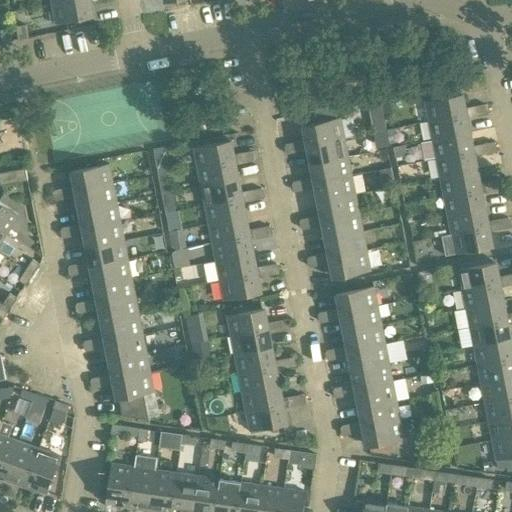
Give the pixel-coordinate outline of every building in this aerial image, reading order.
[(87,0),(74,0),(52,4),(56,24),(91,17),(87,0)] [(26,25),(16,27),(19,40),(29,38),(26,25)] [(10,28),(0,30),(3,43),(13,41),(10,28)] [(461,95),(426,102),(430,121),(465,114),(461,95)] [(486,105),(477,106),(479,117),(488,115),(490,112),(489,107),(486,105)] [(477,106),(467,108),(469,119),(479,117),(477,106)] [(465,114),(430,121),(433,140),(469,133),(465,114)] [(341,118),(305,125),(309,145),(344,138),(341,118)] [(469,133),(433,140),(437,159),(472,152),(469,133)] [(344,138),(309,145),(313,163),(348,156),(344,138)] [(229,140),(193,147),(198,167),(233,160),(229,140)] [(306,140),(295,142),(297,152),(308,150),(306,140)] [(286,144),(284,147),(285,152),(288,154),(297,152),(295,142),(286,144)] [(493,143),(485,145),(487,155),(495,153),(497,150),(496,145),(493,143)] [(485,145),(474,147),(476,157),(487,155),(485,145)] [(404,146),(393,148),(395,159),(406,157),(404,146)] [(254,151),(245,153),(247,163),(256,161),(258,158),(257,153),(254,151)] [(472,152),(437,159),(441,178),(476,171),(472,152)] [(245,153),(235,155),(236,165),(247,163),(245,153)] [(348,156),(313,163),(317,182),(352,175),(348,156)] [(167,160),(155,162),(157,172),(158,175),(170,173),(167,160)] [(233,160),(198,167),(201,186),(237,179),(233,160)] [(109,164),(74,171),(78,190),(113,184),(109,164)] [(25,168),(0,173),(0,186),(27,181),(25,168)] [(476,171),(441,178),(444,196),(480,190),(476,171)] [(352,175),(317,182),(320,201),(356,194),(352,175)] [(393,177),(381,180),(383,189),(394,187),(393,177)] [(313,178),(303,180),(305,189),(315,187),(313,178)] [(237,179),(201,186),(205,205),(240,198),(237,179)] [(294,182),(292,184),(293,189),(296,191),(305,189),(303,180),(294,182)] [(501,180),(492,182),(494,192),(503,190),(505,188),(504,182),(501,180)] [(492,182),(481,184),(483,194),(494,192),(492,182)] [(113,184),(78,190),(81,209),(116,203),(113,184)] [(74,187),(64,189),(66,198),(76,196),(74,187)] [(55,191),(53,193),(54,198),(57,200),(66,198),(64,189),(55,191)] [(261,189),(252,191),(254,200),(263,198),(265,196),(264,191),(261,189)] [(480,190),(444,196),(448,215),(483,208),(480,190)] [(252,191),(242,193),(244,202),(254,200),(252,191)] [(356,194),(320,201),(324,220),(360,213),(356,194)] [(240,198),(205,205),(209,224),(244,217),(240,198)] [(0,202),(0,228),(7,234),(19,216),(0,202)] [(116,203),(81,209),(85,228),(120,221),(116,203)] [(483,208),(448,215),(452,234),(487,227),(483,208)] [(360,213),(324,220),(328,239),(363,232),(360,213)] [(321,215),(310,217),(312,227),(323,225),(321,215)] [(244,217),(209,224),(213,243),(248,236),(244,217)] [(301,219),(299,222),(300,227),(303,229),(312,227),(310,217),(301,219)] [(508,218),(499,220),(501,230),(510,228),(511,225),(511,220),(508,218)] [(499,220),(489,222),(491,232),(501,230),(499,220)] [(120,221),(85,228),(89,247),(124,240),(120,221)] [(82,224),(71,227),(73,236),(84,234),(82,224)] [(269,226),(260,228),(262,238),(271,236),(273,233),(272,228),(269,226)] [(62,228),(60,231),(61,236),(64,238),(73,236),(71,227),(62,228)] [(487,227),(452,234),(456,254),(491,247),(487,227)] [(260,228),(249,230),(251,240),(262,238),(260,228)] [(363,232),(328,239),(332,257),(367,250),(363,232)] [(248,236),(213,243),(203,245),(206,263),(216,261),(216,262),(252,255),(248,236)] [(124,240),(89,247),(93,266),(128,259),(124,240)] [(367,250),(332,257),(336,278),(371,271),(367,250)] [(328,253),(318,255),(320,265),(330,263),(328,253)] [(252,255),(216,262),(220,280),(255,273),(252,255)] [(309,257),(307,261),(308,265),(311,266),(320,265),(318,255),(309,257)] [(128,259),(93,266),(96,285),(131,278),(128,259)] [(32,260),(25,270),(33,275),(40,265),(32,260)] [(89,262),(79,264),(81,274),(91,272),(89,262)] [(494,263),(459,270),(463,290),(498,283),(494,263)] [(69,266),(68,268),(69,274),(71,275),(81,274),(79,264),(69,266)] [(276,264),(267,266),(269,276),(278,274),(280,271),(279,266),(276,264)] [(267,266),(257,268),(259,278),(269,276),(267,266)] [(25,270),(18,281),(26,286),(33,275),(25,270)] [(255,273),(220,280),(224,300),(259,293),(255,273)] [(511,284),(510,275),(500,277),(502,287),(511,285),(511,284)] [(131,278),(96,285),(100,304),(135,297),(131,278)] [(498,283),(463,290),(466,308),(502,302),(498,283)] [(374,286),(339,293),(343,313),(378,306),(374,286)] [(9,294),(3,304),(10,309),(17,299),(9,294)] [(135,297),(100,304),(104,322),(139,315),(135,297)] [(97,300),(86,302),(88,311),(98,309),(97,300)] [(77,303),(75,306),(76,311),(79,313),(88,311),(86,302),(77,303)] [(502,302),(466,308),(470,327),(505,320),(502,302)] [(3,304),(0,307),(0,317),(3,320),(10,309),(3,304)] [(378,306),(343,313),(347,332),(382,325),(378,306)] [(262,309),(227,316),(231,336),(266,329),(262,309)] [(339,309),(329,311),(331,320),(341,318),(339,309)] [(320,312),(318,315),(319,320),(322,322),(331,320),(329,311),(320,312)] [(201,313),(189,315),(194,343),(195,343),(207,341),(201,313)] [(139,315),(104,322),(108,341),(143,334),(139,315)] [(288,320),(279,322),(281,331),(289,330),(291,327),(290,322),(288,320)] [(505,320),(470,327),(474,346),(509,339),(505,320)] [(279,322),(268,324),(270,333),(281,331),(279,322)] [(382,325),(347,332),(350,350),(386,343),(382,325)] [(266,329),(231,336),(235,354),(270,347),(266,329)] [(143,334),(108,341),(111,360),(146,353),(143,334)] [(104,337),(94,339),(95,349),(106,347),(104,337)] [(84,341),(83,344),(84,349),(86,351),(95,349),(94,339),(84,341)] [(511,354),(509,339),(474,346),(478,365),(511,358),(511,354)] [(198,361),(210,359),(207,341),(195,343),(198,361)] [(386,343),(350,350),(354,370),(389,363),(386,343)] [(347,346),(337,348),(338,358),(349,356),(347,346)] [(270,347),(235,354),(239,373),(274,366),(270,347)] [(327,350),(326,353),(327,358),(329,360),(338,358),(337,348),(327,350)] [(146,353),(111,360),(115,379),(150,372),(146,353)] [(295,357),(286,358),(288,368),(297,367),(299,364),(298,359),(295,357)] [(286,358),(275,361),(277,370),(288,368),(286,358)] [(511,358),(478,365),(481,384),(511,378),(511,358)] [(389,363),(354,370),(358,388),(393,381),(389,363)] [(274,366),(239,373),(242,392),(278,385),(274,366)] [(150,372),(115,379),(123,416),(149,419),(144,394),(154,392),(150,372)] [(111,374),(101,376),(103,386),(113,384),(111,374)] [(92,378),(90,381),(91,386),(94,388),(103,386),(101,376),(92,378)] [(511,378),(481,384),(485,403),(511,397),(511,378)] [(393,381),(358,388),(362,407),(397,400),(393,381)] [(354,384),(344,386),(346,396),(356,394),(354,384)] [(278,385),(242,392),(246,411),(281,404),(278,385)] [(335,388),(333,391),(334,396),(337,398),(346,396),(344,386),(335,388)] [(22,389),(19,397),(33,401),(35,394),(22,389)] [(35,394),(33,401),(46,406),(49,398),(35,394)] [(302,394),(294,396),(295,406),(304,404),(306,401),(305,396),(302,394)] [(294,396),(283,398),(285,408),(295,406),(294,396)] [(511,397),(485,403),(489,422),(511,417),(511,397)] [(397,400),(362,407),(365,426),(401,419),(397,400)] [(56,401),(53,409),(66,413),(69,406),(56,401)] [(281,404),(246,411),(250,431),(285,424),(281,404)] [(511,417),(489,422),(492,440),(511,436),(511,417)] [(401,419),(365,426),(369,446),(388,442),(405,439),(401,419)] [(362,422),(352,424),(353,433),(364,431),(362,422)] [(0,478),(4,480),(18,441),(7,437),(11,426),(2,423),(0,428),(0,478)] [(342,426),(341,428),(342,433),(344,435),(353,433),(352,424),(342,426)] [(126,426),(125,434),(139,436),(140,428),(126,426)] [(140,428),(139,436),(152,438),(153,430),(140,428)] [(169,432),(168,440),(182,442),(183,434),(169,432)] [(183,434),(182,442),(195,444),(196,436),(183,434)] [(511,436),(492,440),(496,460),(511,456),(511,436)] [(211,438),(210,446),(224,448),(225,440),(211,438)] [(18,441),(4,480),(25,487),(39,449),(18,441)] [(233,442),(232,449),(246,451),(247,444),(233,442)] [(247,444),(246,451),(259,453),(261,446),(247,444)] [(276,448),(274,456),(288,458),(290,450),(276,448)] [(39,449),(25,487),(40,493),(41,490),(47,492),(60,456),(39,449)] [(290,450),(289,462),(290,463),(292,463),(300,464),(302,452),(290,450)] [(112,463),(106,501),(113,502),(112,505),(128,508),(134,466),(112,463)] [(378,463),(377,471),(391,473),(392,465),(378,463)] [(392,465),(391,473),(405,475),(406,467),(392,465)] [(134,466),(128,508),(150,511),(156,469),(134,466)] [(156,469),(150,511),(157,511),(171,511),(177,473),(156,469)] [(421,469),(420,477),(434,479),(435,471),(421,469)] [(435,471),(434,479),(448,481),(449,473),(435,471)] [(177,473),(171,511),(193,511),(198,476),(177,473)] [(464,475),(463,483),(477,485),(478,477),(464,475)] [(198,476),(193,511),(214,511),(220,479),(198,476)] [(478,477),(477,485),(491,487),(492,479),(478,477)] [(220,479),(214,511),(237,511),(242,482),(220,479)] [(242,482),(237,511),(258,511),(263,485),(242,482)] [(263,485),(258,511),(280,511),(284,488),(263,485)] [(284,488),(280,511),(303,511),(306,492),(284,488)] [(364,500),(362,511),(385,511),(387,504),(364,500)]
